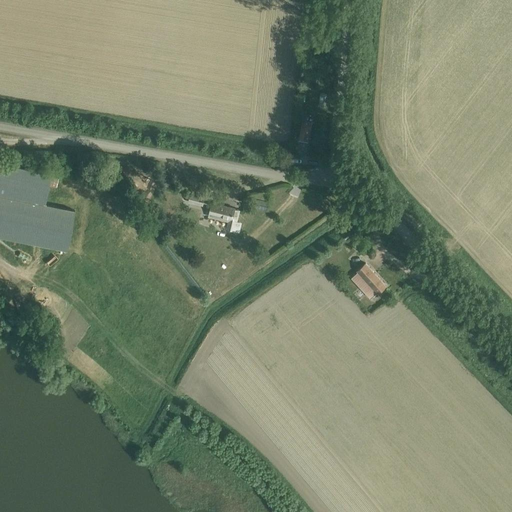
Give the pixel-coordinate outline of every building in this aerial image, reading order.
[(307,149),(311,122),(301,121),(297,148),(307,149)] [(75,210),(44,204),(50,174),(0,164),(0,236),(67,250),(75,210)] [(201,206),(203,199),(189,195),(187,202),(201,206)] [(251,200),(250,207),(266,210),(267,203),(251,200)] [(235,224),(238,211),(211,205),(209,214),(222,217),(222,220),(229,222),(227,229),(238,232),(240,225),(235,224)] [(19,255),(29,259),(31,254),(21,250),(19,255)] [(358,272),(352,278),(370,298),(376,292),(384,285),(365,264),(357,271),(358,272)]
